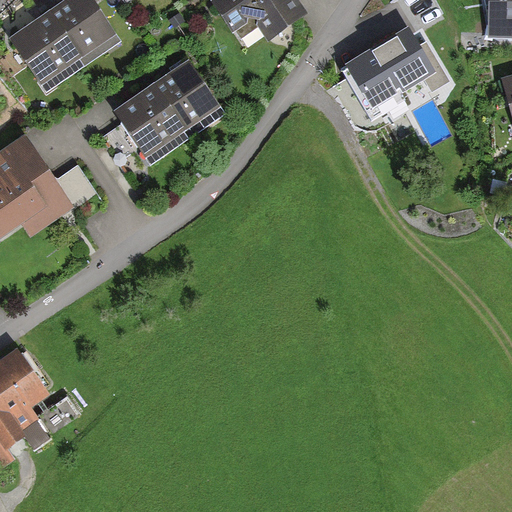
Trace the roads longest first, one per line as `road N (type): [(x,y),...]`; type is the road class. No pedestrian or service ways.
road 1 (residential): [(350,0),(233,161),(126,255),(0,336)]
road 2 (track): [(290,86),(324,113),(390,218),(494,331),(511,363)]
